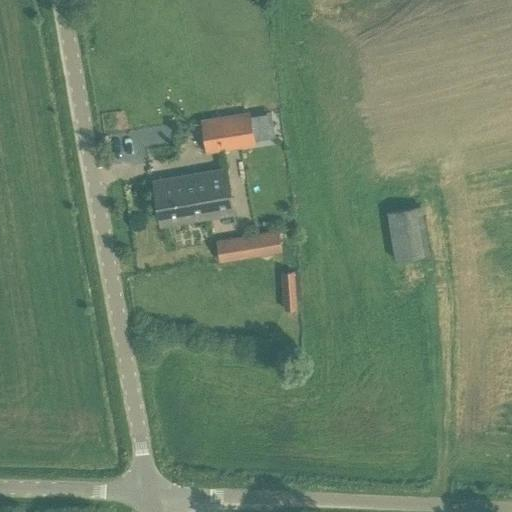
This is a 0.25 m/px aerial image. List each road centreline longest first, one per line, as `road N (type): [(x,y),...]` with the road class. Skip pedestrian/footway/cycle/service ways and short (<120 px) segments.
road 1 (unclassified): [(151,489),(61,0)]
road 2 (unclassified): [(511,507),(151,489)]
road 3 (unclassified): [(151,489),(0,485)]
